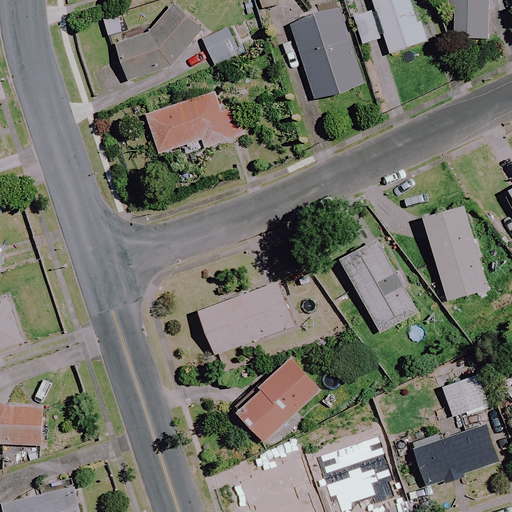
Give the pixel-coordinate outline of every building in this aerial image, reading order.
[(295,0),(259,0),(263,11),(295,0)] [(425,44),(410,0),(372,0),(391,55),(425,44)] [(491,39),(489,0),(449,0),(451,40),(491,39)] [(116,43),(130,82),(177,68),(205,27),(175,3),(155,29),(116,43)] [(364,87),(340,10),(291,25),(315,102),(364,87)] [(382,40),(373,12),(354,17),(362,46),(382,40)] [(256,40),(247,24),(229,33),(227,29),(203,42),(213,62),(256,40)] [(224,114),(218,94),(148,116),(160,154),(202,141),(205,149),(245,137),(236,110),(224,114)] [(489,291),(467,208),(426,219),(447,301),(489,291)] [(411,300),(383,247),(345,266),(381,335),(419,315),(411,300)] [(296,327),(280,283),(201,312),(217,355),(296,327)] [(0,350),(22,343),(10,305),(0,307),(0,350)] [(323,390),(295,359),(237,412),(265,444),(323,390)] [(487,406),(475,375),(441,388),(453,419),(487,406)] [(9,408),(0,401),(0,445),(45,446),(46,409),(9,408)] [(499,464),(488,426),(414,449),(426,489),(463,478),(462,476),(499,464)] [(255,511),(325,511),(334,505),(338,511),(355,511),(370,501),(357,485),(365,478),(344,452),(275,508),(269,501),(255,511)] [(81,511),(75,487),(4,505),(5,511),(81,511)]
